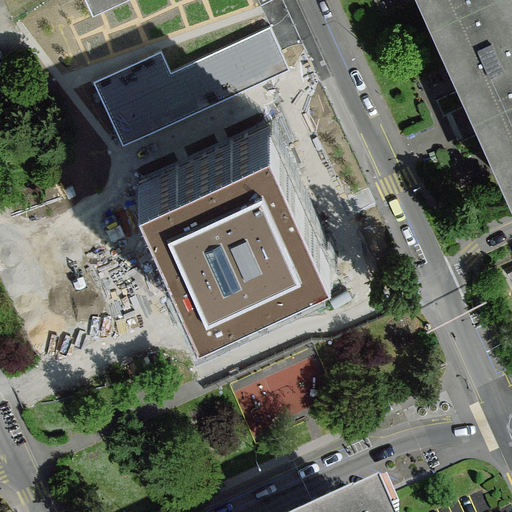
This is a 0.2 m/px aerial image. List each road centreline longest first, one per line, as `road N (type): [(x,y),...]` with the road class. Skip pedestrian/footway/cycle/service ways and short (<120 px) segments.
road 1 (residential): [(307,0),(445,279)]
road 2 (residential): [(236,511),(389,443),(508,424)]
road 3 (residential): [(445,279),(508,424)]
